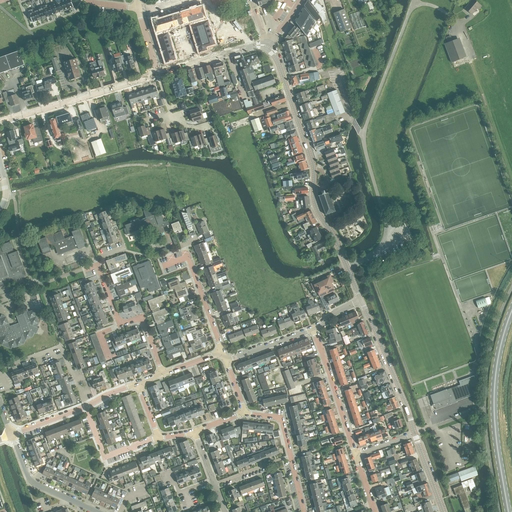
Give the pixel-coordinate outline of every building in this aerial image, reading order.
[(64,10),(69,9),(65,0),(63,0),(61,1),(64,10)] [(65,0),(69,9),(73,7),(70,0),(65,0)] [(313,6),(316,10),(318,13),(321,18),(323,23),(327,22),(324,11),(319,4),(318,4),(320,2),(318,0),(317,0),(308,0),(314,5),(313,6)] [(479,9),(481,6),(474,0),(471,0),(469,3),(470,3),(465,8),(472,14),(477,8),(479,9)] [(317,21),(321,18),(318,13),(318,14),(315,11),(316,10),(313,6),(312,5),(311,5),(308,1),(305,6),(317,21)] [(51,15),(47,6),(47,5),(42,6),(46,17),(51,15)] [(203,52),(218,47),(204,5),(155,20),(167,63),(177,59),(170,35),(196,28),(203,52)] [(37,8),(38,10),(42,19),(46,17),(42,6),(37,8)] [(301,12),(313,28),(316,24),(314,22),(315,21),(304,7),(301,12)] [(33,23),(37,21),(34,11),(33,9),(28,11),(33,23)] [(341,32),(351,28),(344,9),(334,13),(341,32)] [(38,10),(34,11),(37,21),(42,19),(38,10)] [(307,38),(313,28),(301,12),(298,16),(295,21),(296,23),(305,35),(306,36),(307,38)] [(349,15),(355,30),(364,27),(358,12),(349,15)] [(295,25),(287,34),(288,35),(293,39),(297,38),(298,38),(297,34),(298,33),(299,33),(300,31),(299,31),(300,30),(295,25)] [(304,36),(298,38),(297,38),(299,44),(302,43),(304,44),(304,43),(307,42),(307,41),(304,36)] [(309,43),(310,47),(321,43),(319,39),(309,43)] [(451,62),(463,58),(456,39),(444,44),(451,62)] [(291,40),(285,42),(282,43),(283,46),(281,47),(282,49),(292,46),(291,40)] [(285,51),(286,55),(294,52),(296,52),(295,49),(294,50),(292,46),(282,49),(283,52),(285,51)] [(0,57),(0,73),(24,65),(19,51),(0,57)] [(286,61),(296,58),(294,52),(286,55),(287,58),(285,59),(286,61)] [(121,56),(123,64),(126,63),(128,69),(134,67),(131,56),(128,57),(127,54),(121,56)] [(241,69),(247,67),(244,60),(243,56),(242,55),(232,58),(234,64),(239,63),(241,69)] [(244,60),(251,80),(256,79),(254,73),(252,67),(250,67),(260,63),(257,55),(247,58),(247,59),(244,60)] [(120,65),(123,64),(121,56),(115,58),(115,61),(112,62),(115,72),(122,71),(120,65)] [(55,72),(60,70),(56,57),(51,59),(55,72)] [(289,67),(298,64),(296,58),(286,61),(287,64),(288,63),(289,67)] [(70,80),(74,79),(80,77),(75,59),(65,62),(70,80)] [(97,68),(100,77),(105,75),(103,67),(104,67),(103,62),(102,63),(101,60),(98,61),(100,67),(97,68)] [(100,77),(97,68),(95,63),(94,62),(90,63),(90,66),(89,66),(91,70),(92,70),(94,79),(100,77)] [(225,72),(223,62),(213,65),(219,87),(227,85),(231,84),(231,81),(224,83),(222,73),(225,72)] [(298,64),(289,67),(291,70),(289,71),(289,74),(300,70),(298,64)] [(214,79),(210,65),(203,67),(206,77),(208,76),(209,81),(214,79)] [(200,80),(205,79),(202,68),(197,69),(200,80)] [(254,88),(251,80),(247,68),(239,71),(247,91),(254,88)] [(197,85),(198,83),(193,69),(187,71),(191,83),(192,85),(194,86),(195,86),(196,86),(197,85)] [(310,82),(318,79),(319,79),(318,72),(290,77),(293,85),(300,83),(299,80),(309,79),(310,82)] [(251,80),(254,88),(255,91),(276,84),(273,75),(259,80),(259,78),(256,79),(251,80)] [(44,81),(47,92),(52,91),(51,85),(57,83),(55,77),(49,79),(49,81),(45,82),(45,81),(44,81)] [(185,89),(181,77),(171,80),(177,98),(187,95),(194,92),(193,87),(185,89)] [(39,95),(47,92),(44,81),(43,82),(43,83),(40,84),(40,86),(36,87),(39,95)] [(24,101),(33,97),(32,93),(34,92),(32,85),(26,88),(27,90),(21,92),(24,101)] [(150,88),(153,98),(156,97),(157,99),(159,98),(156,87),(150,88)] [(220,89),(222,96),(222,97),(227,96),(228,95),(226,87),(220,89)] [(149,99),(153,98),(150,88),(145,90),(148,101),(150,101),(149,99)] [(139,92),(143,103),(143,105),(145,104),(145,102),(148,101),(145,90),(139,92)] [(336,116),(345,112),(337,90),(327,93),(328,95),(329,98),(333,109),(334,112),(336,116)] [(296,94),(298,99),(307,96),(306,93),(307,93),(307,91),(296,94)] [(6,92),(3,93),(6,101),(9,100),(11,106),(19,103),(16,94),(8,97),(6,92)] [(134,93),(137,103),(140,102),(140,104),(143,103),(139,92),(134,93)] [(134,104),(137,103),(134,93),(128,95),(132,108),(135,108),(134,104)] [(216,95),(207,98),(209,104),(211,104),(218,101),(216,95)] [(307,96),(298,99),(299,104),(309,100),(308,98),(309,97),(308,95),(307,96)] [(272,106),(286,101),(284,96),(268,101),(268,104),(271,103),(272,106)] [(243,101),(246,108),(252,106),(251,101),(248,102),(247,99),(243,101)] [(122,108),(121,102),(111,105),(114,115),(122,112),(123,116),(129,114),(127,107),(122,108)] [(302,113),(311,109),(310,105),(311,105),(310,102),(300,106),(302,113)] [(248,114),(255,111),(264,108),(262,103),(259,104),(255,105),(253,106),(252,106),(246,108),(248,114)] [(201,114),(201,113),(199,108),(201,108),(200,104),(194,107),(195,110),(190,111),(190,113),(189,114),(190,117),(201,114)] [(109,119),(105,107),(94,111),(97,120),(100,119),(101,122),(109,119)] [(313,109),(311,109),(302,113),(305,120),(314,117),(312,112),(314,111),(313,109)] [(273,120),(272,120),(274,125),(275,125),(292,119),(289,110),(277,114),(278,118),(273,119),(273,120)] [(336,117),(336,116),(334,112),(322,117),(324,120),(325,123),(334,120),(334,118),(336,117)] [(57,122),(60,129),(61,131),(64,130),(62,124),(66,123),(67,125),(69,127),(73,125),(73,123),(70,113),(56,117),(58,122),(57,122)] [(91,119),(91,117),(89,113),(81,116),(83,123),(84,122),(87,131),(97,127),(94,118),(91,119)] [(201,114),(190,117),(191,120),(193,120),(193,122),(198,121),(199,124),(206,122),(205,118),(204,119),(202,113),(201,113),(201,114)] [(270,117),(268,118),(268,115),(267,115),(261,117),(259,118),(260,121),(263,129),(273,126),(270,117)] [(55,117),(49,119),(51,125),(50,125),(50,127),(50,128),(51,129),(52,129),(52,130),(51,132),(52,134),(54,135),(55,139),(56,139),(57,141),(61,139),(61,138),(61,137),(64,144),(68,143),(65,133),(61,134),(59,129),(60,129),(57,122),(55,117)] [(77,131),(83,129),(79,118),(73,120),(77,131)] [(255,132),(263,129),(260,121),(259,118),(251,121),(255,132)] [(308,130),(317,127),(314,119),(306,122),(308,130)] [(278,135),(281,134),(295,129),(292,120),(269,128),(271,132),(275,131),(276,134),(278,134),(278,135)] [(28,126),(24,127),(26,134),(25,134),(26,138),(27,138),(28,140),(33,138),(34,143),(43,141),(39,127),(34,129),(33,125),(32,125),(32,124),(28,126)] [(147,135),(149,139),(151,146),(154,145),(152,138),(149,129),(146,130),(145,126),(143,126),(142,125),(139,126),(139,127),(138,128),(141,137),(147,135)] [(332,131),(330,127),(323,129),(323,128),(316,131),(316,129),(309,131),(313,142),(321,139),(321,138),(323,138),(322,136),(325,135),(325,134),(332,131)] [(170,139),(170,138),(169,133),(166,134),(164,129),(162,130),(162,129),(158,130),(162,140),(167,139),(169,145),(172,145),(170,139)] [(13,130),(7,132),(9,141),(9,142),(9,144),(8,145),(9,152),(20,149),(19,145),(24,144),(23,139),(17,140),(18,142),(15,143),(14,140),(16,139),(13,130)] [(156,142),(162,140),(158,130),(155,131),(155,132),(153,133),(155,137),(152,138),(154,145),(157,144),(156,142)] [(180,130),(177,131),(180,142),(181,145),(187,143),(186,141),(189,140),(191,149),(195,148),(194,147),(198,146),(198,147),(199,147),(200,147),(196,135),(193,136),(194,137),(191,138),(192,140),(189,141),(187,133),(184,133),(183,131),(181,131),(180,130)] [(286,139),(298,135),(296,130),(279,136),(279,138),(285,136),(286,139)] [(170,139),(172,145),(175,144),(180,142),(177,131),(174,132),(174,133),(172,134),(173,138),(170,138),(170,139)] [(208,143),(207,138),(204,139),(202,134),(200,135),(200,133),(196,135),(200,147),(201,147),(202,146),(202,145),(205,144),(206,146),(209,145),(208,143)] [(209,145),(211,153),(213,152),(213,151),(214,152),(221,150),(220,146),(218,146),(217,143),(219,142),(218,138),(216,139),(215,134),(211,135),(212,136),(209,137),(211,142),(208,143),(209,145)] [(340,134),(328,138),(330,144),(336,141),(337,143),(342,141),(342,140),(342,139),(340,134)] [(290,145),(300,142),(298,136),(288,139),(290,145)] [(96,157),(106,153),(101,139),(91,142),(96,157)] [(315,150),(326,146),(324,140),(313,144),(315,150)] [(291,148),(290,148),(290,150),(292,150),(301,146),(300,142),(290,145),(291,148)] [(290,150),(291,156),(294,155),(294,156),(303,152),(301,146),(292,150),(290,150)] [(326,157),(335,154),(333,149),(324,152),(326,157)] [(297,163),(306,160),(304,154),(293,158),(294,161),(295,164),(297,163)] [(328,162),(337,159),(335,154),(326,157),(328,162)] [(330,168),(339,164),(337,159),(328,162),(330,168)] [(306,160),(297,163),(300,171),(309,168),(306,160)] [(278,162),(271,165),(273,171),(280,169),(278,162)] [(330,173),(339,170),(338,165),(339,164),(330,168),(328,168),(330,173)] [(290,174),(290,177),(297,176),(298,180),(308,178),(307,170),(296,173),(290,174)] [(339,170),(330,173),(332,179),(341,175),(339,170)] [(325,193),(324,190),(321,191),(322,194),(319,195),(326,215),(335,211),(329,192),(325,193)] [(298,201),(296,201),(297,209),(299,209),(301,208),(310,207),(309,197),(309,196),(299,197),(299,200),(298,200),(298,201)] [(126,228),(124,229),(126,235),(128,234),(136,231),(136,229),(142,227),(143,231),(150,228),(153,236),(164,231),(163,228),(165,227),(165,226),(169,225),(168,221),(165,222),(162,214),(155,216),(152,208),(143,211),(146,218),(139,220),(139,218),(131,221),(131,223),(125,225),(126,228)] [(186,213),(181,212),(186,224),(186,225),(189,234),(194,232),(196,231),(188,209),(186,209),(187,212),(187,213),(186,213)] [(305,217),(313,214),(311,210),(303,214),(303,212),(296,216),(298,220),(305,217)] [(99,219),(108,216),(106,211),(94,215),(96,220),(99,219)] [(305,217),(298,220),(299,223),(305,220),(306,222),(315,218),(313,214),(305,217)] [(99,219),(101,224),(110,221),(108,216),(99,219)] [(317,222),(315,219),(315,218),(306,222),(304,224),(302,224),(305,230),(308,228),(307,226),(317,222)] [(103,229),(112,226),(110,221),(101,224),(103,229)] [(206,239),(211,237),(209,231),(208,232),(204,221),(196,224),(201,235),(204,234),(206,239)] [(175,234),(182,231),(179,222),(172,224),(175,234)] [(103,230),(100,231),(102,236),(105,234),(114,231),(112,226),(103,229),(103,230)] [(309,238),(319,233),(317,230),(318,229),(317,228),(316,228),(316,227),(309,231),(310,234),(307,236),(309,238)] [(87,246),(80,228),(72,231),(73,235),(64,238),(62,231),(53,234),(52,231),(44,234),(45,237),(38,240),(43,254),(51,251),(50,247),(55,245),(58,255),(78,248),(78,249),(87,246)] [(107,239),(116,236),(114,231),(105,234),(107,239)] [(312,236),(309,238),(310,240),(313,239),(315,242),(322,238),(321,237),(320,235),(319,233),(312,236)] [(109,245),(118,241),(116,236),(107,239),(109,245)] [(14,252),(13,248),(11,241),(0,245),(1,247),(0,247),(0,285),(27,276),(23,264),(18,251),(14,252)] [(312,246),(311,247),(311,248),(312,248),(317,256),(316,257),(318,261),(322,258),(319,252),(322,251),(322,252),(325,250),(324,249),(327,248),(323,241),(313,247),(312,246)] [(199,255),(207,252),(203,243),(194,246),(196,250),(197,250),(199,255)] [(205,263),(206,266),(221,260),(220,257),(210,261),(207,252),(199,255),(200,260),(199,260),(201,264),(205,263)] [(116,264),(119,262),(127,259),(125,253),(106,261),(110,270),(111,273),(120,270),(119,267),(117,267),(116,264)] [(221,260),(206,266),(205,266),(206,269),(204,270),(205,274),(206,273),(208,278),(216,275),(213,267),(222,264),(221,260)] [(150,261),(133,267),(141,288),(145,287),(145,289),(148,288),(150,292),(160,288),(158,281),(155,275),(151,264),(150,261)] [(115,284),(116,286),(123,284),(122,281),(121,281),(119,278),(132,273),(130,267),(110,274),(111,275),(115,284)] [(227,276),(226,272),(217,275),(216,275),(208,278),(210,283),(209,284),(210,288),(220,284),(218,279),(226,276),(227,276)] [(323,279),(321,280),(327,294),(335,290),(331,283),(334,282),(330,274),(322,278),(323,279)] [(85,289),(95,286),(95,284),(94,285),(92,281),(89,283),(87,279),(80,281),(82,285),(84,285),(85,289)] [(180,287),(187,284),(186,281),(180,283),(179,279),(168,283),(171,290),(175,289),(176,292),(182,290),(180,287)] [(318,280),(310,283),(314,291),(317,290),(319,294),(320,297),(324,296),(327,294),(321,280),(319,281),(318,280)] [(127,293),(125,294),(124,290),(133,287),(131,281),(123,284),(116,286),(115,287),(115,288),(116,287),(119,296),(120,296),(121,299),(128,297),(127,293)] [(182,290),(176,292),(178,299),(184,297),(185,300),(191,298),(190,293),(188,293),(186,288),(188,287),(187,284),(180,287),(182,290)] [(87,294),(96,291),(95,288),(96,287),(95,286),(85,289),(87,294)] [(216,302),(224,299),(221,290),(212,294),(213,298),(214,297),(216,302)] [(50,297),(51,302),(60,299),(62,298),(61,293),(50,297)] [(324,296),(320,297),(325,307),(338,300),(338,299),(338,298),(338,297),(337,297),(335,294),(325,298),(324,296)] [(90,303),(99,300),(98,297),(99,297),(99,295),(89,299),(90,303)] [(163,295),(147,301),(148,302),(148,301),(152,310),(153,313),(160,310),(159,307),(158,308),(157,304),(165,301),(163,295)] [(485,297),(475,301),(478,308),(488,305),(485,297)] [(53,307),(63,303),(62,301),(61,302),(60,299),(51,302),(53,307)] [(224,299),(216,302),(218,307),(217,308),(218,312),(227,309),(224,299)] [(310,301),(315,313),(323,310),(321,305),(319,306),(318,303),(314,304),(312,300),(310,301)] [(309,315),(315,313),(310,301),(308,302),(310,306),(306,307),(309,315)] [(125,313),(137,309),(134,302),(122,306),(125,313)] [(55,312),(64,309),(63,306),(64,306),(63,303),(53,307),(55,312)] [(94,313),(103,309),(102,306),(102,304),(92,308),(93,311),(94,313)] [(185,308),(184,305),(178,307),(179,310),(181,314),(184,313),(185,316),(195,312),(192,305),(185,308)] [(153,313),(152,313),(152,314),(153,314),(156,323),(157,323),(158,325),(165,323),(164,320),(163,320),(161,316),(170,313),(169,312),(170,311),(169,307),(167,307),(167,308),(160,310),(153,313)] [(231,313),(223,316),(225,321),(224,322),(226,326),(235,323),(238,321),(236,316),(237,316),(236,312),(240,310),(242,310),(240,307),(239,307),(232,310),(233,312),(231,313)] [(295,322),(301,320),(297,308),(294,309),(296,313),(292,314),(295,322)] [(297,308),(301,320),(306,318),(304,310),(300,312),(299,308),(297,308)] [(36,334),(39,328),(37,327),(39,323),(37,316),(39,312),(34,310),(28,312),(27,309),(22,311),(23,313),(16,316),(19,323),(10,326),(6,317),(2,314),(0,318),(0,340),(2,345),(11,349),(24,344),(26,340),(32,337),(34,333),(36,334)] [(57,317),(67,314),(66,311),(65,312),(64,309),(55,312),(57,317)] [(350,321),(351,324),(354,323),(353,319),(358,317),(355,311),(349,314),(349,315),(351,321),(350,321)] [(187,323),(184,324),(183,324),(184,329),(192,327),(191,325),(190,322),(198,319),(195,312),(185,316),(187,323)] [(281,320),(278,322),(281,329),(287,327),(282,314),(281,312),(279,313),(281,320)] [(95,317),(97,322),(106,318),(105,315),(106,315),(105,313),(95,317)] [(284,313),(282,314),(287,327),(292,325),(289,317),(286,319),(284,313)] [(67,314),(57,317),(59,322),(68,319),(67,316),(68,316),(67,314)] [(346,326),(351,324),(350,321),(351,321),(349,315),(339,320),(341,326),(345,324),(346,326)] [(97,327),(98,330),(104,328),(103,325),(108,323),(107,320),(108,320),(107,318),(106,318),(97,322),(99,326),(97,327)] [(165,323),(157,326),(161,335),(162,338),(169,335),(168,332),(166,329),(174,326),(172,320),(165,323)] [(351,330),(348,331),(350,334),(352,333),(355,332),(366,327),(363,321),(357,324),(358,327),(351,330)] [(61,327),(62,330),(71,327),(69,322),(57,326),(58,328),(61,327)] [(250,327),(253,334),(259,332),(256,325),(250,327)] [(268,328),(270,335),(277,333),(274,326),(268,328)] [(62,332),(64,335),(64,336),(73,332),(71,327),(62,330),(59,331),(60,333),(62,332)] [(195,327),(185,331),(189,341),(190,341),(193,340),(199,338),(201,341),(207,338),(206,335),(204,336),(201,329),(196,331),(195,327)] [(246,337),(253,334),(250,327),(243,330),(246,337)] [(355,332),(352,333),(354,336),(361,334),(362,336),(368,334),(366,327),(355,332)] [(264,338),(270,335),(268,328),(261,331),(264,338)] [(330,344),(339,341),(342,340),(340,334),(337,335),(335,328),(327,330),(330,339),(328,339),(330,344)] [(134,329),(132,330),(133,331),(136,340),(141,338),(137,329),(134,330),(134,329)] [(75,337),(74,335),(76,334),(75,331),(73,332),(64,336),(64,335),(61,336),(62,338),(64,337),(66,341),(75,337)] [(132,341),(136,340),(133,331),(130,332),(129,331),(128,331),(132,341)] [(235,333),(238,340),(244,337),(242,331),(235,333)] [(166,347),(167,350),(174,348),(173,345),(172,345),(170,341),(179,338),(178,337),(180,336),(178,332),(177,332),(169,335),(162,338),(161,338),(161,339),(162,339),(165,348),(166,347)] [(231,343),(238,340),(235,333),(228,336),(231,343)] [(122,345),(127,343),(124,334),(121,335),(120,334),(119,335),(122,345)] [(115,340),(112,342),(114,348),(117,346),(122,345),(119,335),(117,335),(117,336),(114,338),(115,340)] [(373,344),(370,337),(363,340),(362,339),(357,341),(359,347),(360,347),(361,348),(362,347),(362,348),(365,347),(373,344)] [(76,341),(68,344),(69,345),(71,349),(78,346),(77,343),(80,342),(82,341),(81,338),(76,340),(76,341)] [(192,347),(189,348),(190,353),(204,348),(202,343),(208,341),(207,338),(201,341),(199,338),(193,340),(190,341),(192,347)] [(303,340),(307,350),(312,348),(308,338),(303,340)] [(298,342),(302,352),(307,350),(303,340),(298,342)] [(302,353),(301,352),(302,352),(298,342),(293,344),(296,354),(299,352),(300,354),(302,353)] [(291,355),(296,354),(293,344),(288,346),(291,355)] [(174,348),(167,350),(166,351),(170,360),(174,358),(172,355),(180,352),(180,353),(184,352),(181,345),(174,348)] [(286,357),(291,355),(288,346),(283,348),(286,357)] [(283,348),(277,350),(281,359),(280,359),(281,360),(283,360),(283,359),(286,357),(283,348)] [(332,356),(338,354),(337,348),(330,350),(332,356)] [(370,358),(376,355),(374,349),(367,352),(370,358)] [(74,359),(82,356),(81,353),(83,352),(83,350),(72,354),(73,355),(74,359)] [(267,353),(270,360),(276,358),(273,351),(267,353)] [(264,363),(270,360),(267,353),(262,356),(264,363)] [(333,362),(340,360),(338,354),(332,356),(333,362)] [(372,364),(378,361),(376,355),(370,358),(372,364)] [(76,364),(90,359),(89,357),(83,359),(82,356),(74,359),(76,363),(76,364)] [(259,365),(264,363),(262,356),(256,358),(259,365)] [(145,357),(143,358),(143,361),(144,360),(147,369),(147,370),(149,370),(149,369),(152,368),(151,365),(153,364),(151,361),(150,362),(149,359),(146,360),(145,357)] [(90,359),(76,364),(76,365),(77,365),(78,369),(86,367),(86,368),(89,366),(88,362),(93,360),(92,358),(90,359)] [(250,360),(253,367),(259,365),(256,358),(250,360)] [(307,366),(317,363),(315,358),(305,361),(307,366)] [(35,374),(40,372),(35,359),(32,359),(34,364),(32,365),(35,374)] [(49,365),(48,366),(50,370),(51,371),(53,370),(61,367),(59,361),(58,362),(58,360),(53,362),(51,363),(52,364),(49,365)] [(247,369),(253,367),(250,360),(244,362),(247,369)] [(335,368),(342,366),(340,360),(333,362),(335,368)] [(35,374),(32,365),(29,367),(27,361),(25,362),(30,376),(35,374)] [(136,361),(133,362),(134,364),(135,364),(138,373),(141,372),(141,373),(143,372),(139,362),(136,363),(136,361)] [(378,361),(372,364),(374,369),(381,367),(378,361)] [(25,378),(30,376),(25,362),(22,363),(24,368),(21,369),(25,378)] [(241,372),(243,371),(245,374),(242,376),(243,379),(249,376),(250,376),(248,373),(247,370),(247,369),(244,362),(238,365),(241,372)] [(309,372),(319,369),(317,363),(307,366),(309,372)] [(25,378),(21,369),(18,370),(16,365),(14,366),(20,380),(25,378)] [(20,380),(14,366),(12,367),(14,372),(11,373),(15,385),(21,383),(20,380)] [(132,376),(134,375),(130,366),(125,367),(129,376),(132,375),(132,376)] [(61,367),(53,370),(55,375),(63,372),(61,367)] [(123,380),(124,379),(121,369),(116,371),(119,380),(122,378),(123,380)] [(211,379),(218,377),(216,371),(214,372),(213,369),(208,371),(209,374),(211,379)] [(309,372),(306,373),(308,379),(311,378),(311,377),(320,374),(319,369),(309,372)] [(376,380),(387,375),(385,370),(378,373),(379,375),(374,377),(376,380)] [(97,378),(100,387),(106,386),(104,383),(107,382),(104,373),(103,371),(100,372),(99,374),(99,375),(100,377),(97,378)] [(65,377),(63,372),(55,375),(57,380),(58,379),(65,377)] [(339,380),(346,378),(344,372),(337,374),(339,380)] [(192,373),(186,375),(189,383),(190,387),(198,384),(196,378),(194,379),(192,373)] [(447,389),(430,395),(434,404),(436,410),(457,402),(456,401),(476,394),(477,374),(459,381),(460,385),(447,390),(447,389)] [(183,385),(189,383),(186,375),(180,377),(183,385)] [(387,375),(376,380),(372,382),(373,384),(377,383),(382,381),(383,384),(389,381),(387,375)] [(58,379),(60,384),(69,381),(67,376),(65,377),(58,379)] [(180,377),(175,379),(178,389),(184,387),(183,385),(180,377)] [(211,379),(213,385),(220,382),(218,377),(211,379)] [(346,378),(339,380),(341,385),(348,383),(347,380),(349,379),(349,377),(346,378)] [(100,387),(97,378),(92,380),(91,378),(88,379),(91,388),(94,386),(95,389),(100,387)] [(175,379),(169,382),(171,388),(170,389),(171,392),(178,389),(175,379)] [(317,385),(313,386),(314,389),(325,386),(323,380),(316,382),(317,385)] [(62,389),(71,386),(69,381),(60,384),(62,389)] [(217,390),(224,387),(222,382),(220,382),(213,385),(212,386),(213,389),(210,390),(211,392),(217,390)] [(244,386),(246,391),(253,389),(251,383),(244,386)] [(382,393),(392,389),(390,383),(384,386),(380,387),(382,393)] [(152,393),(160,390),(157,385),(150,388),(152,393)] [(64,394),(73,391),(71,386),(62,389),(64,394)] [(317,395),(320,394),(327,392),(325,386),(312,390),(313,393),(316,392),(317,395)] [(215,394),(212,396),(213,398),(216,397),(219,396),(227,393),(224,387),(217,390),(218,393),(215,394)] [(347,397),(353,394),(351,388),(345,390),(347,397)] [(248,397),(255,394),(253,389),(246,391),(248,397)] [(385,399),(388,397),(395,394),(392,389),(382,393),(383,394),(382,395),(383,397),(384,398),(385,399)] [(153,397),(154,399),(162,396),(160,390),(152,393),(153,397)] [(63,400),(66,399),(74,396),(73,391),(64,394),(61,395),(63,400)] [(227,393),(219,396),(221,402),(229,399),(228,397),(229,396),(228,393),(227,393)] [(255,394),(248,397),(251,403),(257,401),(255,394)] [(349,402),(355,400),(353,394),(347,397),(349,402)] [(124,404),(133,401),(130,395),(122,398),(124,404)] [(11,405),(20,402),(18,396),(8,400),(11,405)] [(74,396),(66,399),(63,400),(65,406),(76,401),(74,396)] [(156,405),(164,402),(164,401),(162,396),(154,399),(156,405)] [(46,399),(50,409),(54,408),(55,408),(51,397),(46,399)] [(41,401),(45,411),(46,411),(50,409),(46,399),(41,401)] [(229,399),(221,402),(223,407),(231,405),(229,399)] [(195,400),(193,401),(195,406),(196,408),(199,416),(205,414),(202,406),(201,404),(197,405),(195,400)] [(350,409),(357,406),(355,400),(349,402),(350,409)] [(127,411),(135,408),(133,401),(124,404),(127,411)] [(159,410),(166,407),(168,407),(165,401),(164,401),(164,402),(156,405),(159,410)] [(12,410),(21,407),(20,402),(11,405),(12,410)] [(388,405),(384,407),(385,408),(386,408),(388,411),(392,409),(400,406),(398,402),(390,404),(388,405)] [(21,407),(12,410),(14,415),(23,412),(25,411),(24,409),(22,410),(21,407)] [(129,418),(138,415),(135,408),(127,411),(129,418)] [(191,410),(193,418),(199,416),(196,408),(191,410)] [(28,416),(26,411),(26,410),(23,412),(14,415),(16,420),(21,419),(22,421),(27,419),(26,416),(28,416)] [(188,420),(193,418),(191,410),(185,412),(188,420)] [(373,411),(370,412),(372,419),(378,417),(376,413),(374,414),(373,411)] [(182,422),(188,420),(185,412),(179,414),(182,422)] [(109,415),(99,419),(99,420),(101,424),(109,421),(107,418),(113,416),(112,414),(109,415)] [(176,424),(182,422),(179,414),(174,417),(176,424)] [(329,422),(336,420),(334,414),(327,416),(329,422)] [(132,425),(140,421),(138,415),(129,418),(132,425)] [(398,420),(396,416),(391,418),(393,425),(394,424),(396,428),(403,426),(400,419),(398,420)] [(168,420),(165,421),(166,426),(170,425),(171,426),(176,424),(174,417),(168,419),(168,420)] [(109,421),(101,424),(102,428),(102,429),(113,425),(115,425),(115,422),(112,423),(111,420),(109,421)] [(336,420),(329,422),(331,428),(338,426),(336,420)] [(77,432),(79,431),(75,421),(74,421),(75,422),(71,423),(74,431),(76,430),(77,432)] [(134,432),(143,428),(140,421),(132,425),(134,432)] [(66,424),(65,425),(69,435),(71,438),(76,436),(74,431),(71,423),(67,425),(66,424)] [(67,436),(69,435),(65,425),(64,425),(60,427),(63,434),(66,433),(67,436)] [(114,427),(113,425),(102,429),(103,430),(105,434),(113,431),(111,428),(114,427)] [(227,428),(230,435),(236,433),(237,435),(240,434),(237,427),(234,429),(233,426),(227,428)] [(57,440),(59,439),(55,428),(54,429),(51,431),(53,438),(56,437),(57,440)] [(143,428),(134,432),(137,439),(146,435),(143,428)] [(219,434),(222,441),(225,439),(224,437),(230,435),(227,428),(221,430),(222,433),(219,434)] [(388,435),(385,428),(382,429),(382,428),(379,429),(382,437),(388,435)] [(377,439),(382,437),(379,429),(377,430),(377,431),(374,432),(377,439)] [(50,439),(53,438),(51,431),(46,432),(45,432),(49,443),(51,442),(50,439)] [(106,438),(106,439),(117,435),(116,433),(115,431),(113,431),(105,434),(106,438)] [(371,441),(377,439),(374,432),(369,434),(371,441)] [(222,447),(219,441),(217,442),(213,433),(207,436),(210,443),(213,442),(215,446),(217,445),(219,449),(222,447)] [(363,436),(366,443),(371,441),(369,434),(368,433),(366,433),(367,434),(363,436)] [(117,435),(106,439),(107,441),(109,445),(116,442),(119,441),(118,437),(117,435)] [(360,445),(366,443),(363,436),(357,438),(360,445)] [(343,443),(341,437),(331,440),(331,442),(335,441),(336,445),(343,443)] [(28,446),(36,443),(34,438),(26,441),(28,446)] [(307,448),(305,440),(305,439),(298,441),(299,447),(300,447),(301,450),(307,448)] [(182,449),(190,446),(188,440),(180,443),(182,449)] [(30,451),(39,448),(38,446),(37,446),(36,443),(28,446),(30,451)] [(184,455),(192,452),(190,446),(182,449),(184,455)] [(169,447),(163,449),(166,457),(169,456),(169,457),(170,458),(175,456),(174,453),(172,448),(169,449),(169,447)] [(264,449),(267,458),(273,455),(270,449),(271,449),(270,447),(267,448),(266,447),(264,448),(264,449)] [(270,449),(273,455),(279,453),(276,447),(271,449),(270,449)] [(32,456),(40,453),(41,453),(39,448),(30,451),(32,456)] [(336,450),(337,453),(334,454),(332,455),(332,457),(344,454),(343,448),(336,450)] [(160,459),(166,457),(163,449),(158,452),(160,459)] [(261,460),(267,458),(264,449),(258,451),(261,460)] [(213,458),(220,456),(218,450),(211,453),(213,458)] [(253,453),(253,456),(256,462),(261,460),(258,451),(253,453)] [(302,456),(301,457),(303,462),(310,461),(310,460),(312,459),(311,454),(310,451),(308,451),(302,453),(302,456)] [(162,464),(160,459),(158,452),(152,454),(155,461),(158,460),(159,465),(162,471),(165,470),(163,466),(163,467),(162,464)] [(184,463),(187,462),(187,460),(194,457),(192,452),(184,455),(185,458),(183,459),(184,463)] [(364,458),(367,464),(374,461),(373,458),(374,458),(374,459),(381,456),(379,452),(370,455),(371,456),(364,458)] [(34,461),(42,458),(40,453),(32,456),(34,461)] [(253,456),(253,453),(247,455),(248,458),(250,464),(256,462),(253,456)] [(155,461),(152,454),(146,456),(150,466),(156,464),(155,461)] [(344,454),(332,457),(333,460),(336,460),(339,459),(339,462),(346,460),(344,454)] [(141,458),(138,459),(142,470),(150,467),(150,466),(146,456),(141,458)] [(394,456),(387,458),(389,464),(396,462),(394,456)] [(42,458),(34,461),(35,466),(38,466),(39,468),(43,467),(44,466),(43,463),(44,463),(42,458)] [(304,468),(311,466),(311,465),(311,463),(314,462),(314,459),(312,459),(310,460),(310,461),(303,462),(304,468)] [(239,468),(245,466),(242,460),(236,462),(239,468)] [(340,465),(334,467),(334,470),(336,470),(339,469),(341,468),(348,466),(346,460),(339,462),(340,465)] [(130,463),(133,472),(139,470),(136,461),(130,463)] [(217,470),(225,467),(222,461),(215,464),(217,470)] [(374,461),(367,464),(369,469),(371,469),(372,472),(380,469),(382,468),(381,464),(377,466),(376,462),(374,461)] [(128,473),(133,472),(130,463),(125,465),(128,473)] [(52,466),(48,477),(53,479),(56,471),(57,469),(54,467),(55,465),(53,464),(52,466)] [(48,477),(52,466),(50,465),(49,468),(46,467),(43,474),(48,477)] [(123,475),(128,473),(125,465),(120,467),(123,475)] [(304,468),(306,474),(313,472),(313,471),(316,470),(316,468),(315,465),(311,465),(311,466),(304,468)] [(459,472),(458,472),(460,478),(461,480),(461,481),(477,475),(478,475),(477,474),(474,466),(472,467),(471,468),(467,469),(460,472),(459,472)] [(118,477),(123,475),(120,467),(115,469),(118,477)] [(225,467),(217,470),(219,475),(227,472),(225,467)] [(193,470),(196,477),(202,475),(199,468),(193,470)] [(58,481),(62,471),(58,469),(56,471),(53,479),(58,481)] [(119,479),(118,477),(115,469),(110,471),(111,474),(108,475),(111,482),(119,479)] [(190,480),(196,477),(193,470),(188,472),(190,480)] [(314,478),(313,475),(317,474),(318,474),(318,471),(317,471),(316,470),(313,471),(313,472),(306,474),(307,479),(314,478)] [(63,483),(66,476),(67,473),(62,471),(58,481),(63,483)] [(416,474),(417,477),(419,481),(422,480),(426,479),(424,471),(419,473),(416,474)] [(185,482),(190,480),(188,472),(182,474),(185,482)] [(270,481),(275,480),(282,478),(281,472),(274,474),(274,477),(266,479),(267,482),(270,481)] [(373,482),(378,480),(378,482),(382,480),(381,475),(380,472),(376,473),(370,475),(373,482)] [(447,476),(447,477),(449,482),(460,478),(458,472),(447,476)] [(66,476),(63,483),(67,485),(72,475),(72,474),(70,473),(69,477),(66,476)] [(72,475),(67,485),(72,488),(76,480),(73,479),(74,476),(75,474),(73,473),(72,474),(72,475)] [(179,484),(185,482),(182,474),(176,476),(179,484)] [(76,480),(72,488),(77,490),(82,480),(81,480),(83,477),(80,476),(79,479),(80,479),(79,481),(76,480)] [(346,476),(337,479),(338,481),(337,481),(339,486),(342,485),(343,485),(350,483),(348,477),(346,478),(346,476)] [(82,480),(77,490),(82,492),(86,485),(83,483),(85,478),(83,477),(81,480),(82,480)] [(393,477),(386,479),(387,484),(391,483),(391,486),(395,485),(393,477)] [(462,485),(453,488),(456,495),(458,494),(465,511),(471,510),(470,507),(469,503),(464,491),(463,488),(469,486),(471,492),(476,489),(472,478),(462,482),(461,483),(462,485)] [(256,481),(259,488),(264,485),(262,479),(256,481)] [(314,483),(310,484),(311,490),(319,488),(319,489),(323,488),(322,487),(322,486),(322,485),(319,485),(318,486),(317,483),(321,482),(321,479),(314,481),(314,483)] [(253,490),(259,488),(256,481),(250,483),(253,490)] [(86,485),(82,492),(87,494),(92,484),(87,482),(86,485)] [(163,496),(171,494),(169,488),(166,489),(164,483),(158,485),(162,497),(163,496)] [(245,485),(247,492),(253,490),(250,483),(245,485)] [(342,485),(339,486),(339,488),(342,487),(341,486),(343,485),(344,490),(345,491),(352,488),(350,483),(343,485),(342,485)] [(428,483),(412,488),(414,494),(417,493),(423,491),(430,488),(428,483)] [(102,486),(97,498),(102,501),(105,493),(102,492),(103,489),(105,485),(103,484),(102,486)] [(95,489),(92,496),(97,498),(102,486),(100,485),(99,487),(99,488),(95,486),(94,489),(95,489)] [(383,486),(375,488),(379,499),(390,494),(388,487),(384,488),(383,486)] [(105,493),(102,501),(106,503),(111,493),(113,489),(111,488),(109,492),(108,494),(105,493)] [(342,497),(343,497),(346,496),(347,496),(354,494),(352,488),(345,491),(344,490),(340,491),(342,497)] [(417,493),(417,495),(424,492),(424,493),(422,494),(424,497),(425,497),(432,494),(430,488),(423,491),(417,493)] [(235,489),(228,491),(231,499),(238,496),(240,496),(239,492),(237,493),(235,489)] [(111,505),(116,495),(111,493),(106,503),(111,505)] [(162,497),(162,498),(163,500),(164,500),(165,502),(173,499),(171,494),(163,496),(162,497)] [(343,499),(345,498),(346,499),(347,499),(348,501),(349,502),(356,499),(354,494),(347,496),(346,496),(343,497),(343,499)] [(116,495),(111,505),(116,507),(118,505),(120,506),(124,499),(116,495)] [(167,508),(175,505),(173,499),(165,502),(167,508)] [(345,505),(347,508),(346,509),(347,511),(355,509),(354,506),(358,505),(356,499),(349,502),(348,501),(344,502),(345,505)] [(142,511),(141,508),(147,505),(145,501),(131,506),(133,511),(142,511)] [(422,501),(414,504),(415,506),(420,504),(422,510),(424,509),(431,507),(429,501),(423,503),(422,501)]
